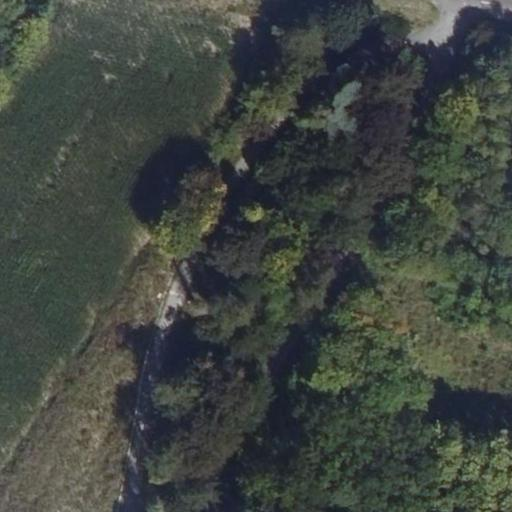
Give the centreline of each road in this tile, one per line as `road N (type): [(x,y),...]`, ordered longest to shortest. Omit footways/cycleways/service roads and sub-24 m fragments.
road 1 (residential): [(396,0),(346,46),(217,227),(130,511)]
road 2 (residential): [(204,511),(409,121),(425,0)]
